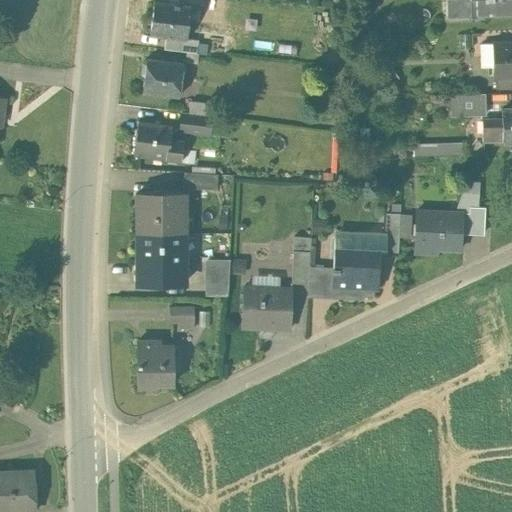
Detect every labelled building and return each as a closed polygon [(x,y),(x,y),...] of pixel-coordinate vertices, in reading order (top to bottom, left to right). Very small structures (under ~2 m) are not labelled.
[(168,47),(186,49),(190,1),(180,0),(152,0),(149,35),(169,37),(168,47)] [(511,0),(474,0),(475,10),(511,8),(511,0)] [(511,37),(494,38),(496,87),(511,86),(511,37)] [(141,91),(179,95),(182,57),(145,53),(141,91)] [(454,115),(488,113),(487,89),(453,91),(454,115)] [(10,127),(12,99),(0,97),(0,146),(2,126),(10,127)] [(503,138),(511,138),(511,104),(502,105),(503,138)] [(183,134),(213,136),(215,116),(184,113),(183,134)] [(138,118),(135,154),(181,158),(183,138),(172,137),(173,121),(138,118)] [(462,153),(462,141),(421,142),(422,154),(462,153)] [(185,171),(185,191),(223,191),(223,171),(185,171)] [(416,209),(416,252),(444,252),(444,248),(464,248),(464,233),(488,233),(488,205),(483,205),(483,180),(468,180),(458,208),(416,209)] [(134,191),(134,232),(186,231),(185,191),(134,191)] [(333,231),(333,285),(384,285),(384,230),(333,231)] [(186,283),(186,231),(134,232),(134,283),(186,283)] [(291,238),(291,283),(311,283),(311,238),(291,238)] [(206,266),(206,294),(232,294),(231,266),(206,266)] [(244,329),(291,329),(291,283),(244,284),(244,329)] [(196,306),(173,306),(173,320),(196,320),(196,306)] [(136,386),(171,386),(171,337),(136,337),(136,386)] [(0,511),(37,511),(36,469),(0,470),(0,511)]
